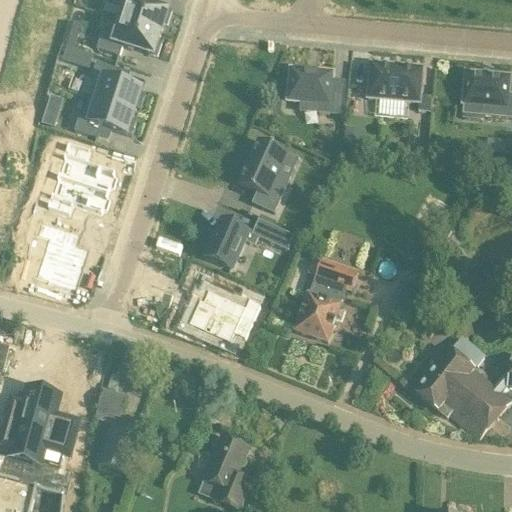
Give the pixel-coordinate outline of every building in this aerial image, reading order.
[(4,0),(0,0),(0,20),(11,24),(16,3),(4,0)] [(121,22),(161,35),(163,26),(167,28),(172,13),(138,2),(138,0),(113,0),(112,5),(125,9),(121,22)] [(0,20),(0,43),(6,45),(11,24),(0,20)] [(161,35),(121,22),(116,35),(103,31),(96,52),(119,59),(123,48),(157,59),(162,45),(158,43),(161,35)] [(44,23),(42,31),(57,35),(59,28),(44,23)] [(63,46),(74,50),(81,26),(70,23),(63,46)] [(42,31),(40,39),(54,43),(57,35),(42,31)] [(90,70),(95,55),(75,48),(70,63),(90,70)] [(32,65),(30,73),(44,77),(47,69),(32,65)] [(140,110),(144,97),(140,95),(142,92),(115,84),(119,72),(96,65),(92,78),(97,79),(90,101),(134,115),(136,109),(140,110)] [(367,101),(418,106),(418,114),(430,115),(431,99),(420,98),(422,70),(371,66),(367,101)] [(319,106),(318,115),(343,118),(344,102),(330,100),(333,75),(290,71),(287,103),(319,106)] [(30,73),(27,80),(42,85),(44,77),(30,73)] [(464,107),(463,122),(480,123),(480,118),(511,121),(511,97),(509,97),(510,79),(493,77),(483,76),(466,75),(463,107),(464,107)] [(90,101),(83,122),(78,121),(74,133),(97,141),(101,129),(127,138),(128,134),(132,136),(136,122),(132,121),(134,115),(90,101)] [(54,130),(57,121),(44,116),(41,126),(54,130)] [(285,191),(274,186),(287,156),(258,143),(238,186),(257,194),(252,206),(274,216),(285,191)] [(426,154),(427,143),(407,143),(406,154),(426,154)] [(64,157),(57,178),(106,195),(107,195),(108,195),(110,191),(113,192),(118,179),(114,178),(115,174),(104,170),(87,165),(89,158),(91,153),(68,146),(64,157)] [(50,200),(46,211),(69,219),(70,215),(73,207),(90,213),(101,217),(103,213),(106,214),(111,201),(107,200),(108,195),(107,195),(106,195),(57,178),(50,200)] [(231,271),(243,243),(255,248),(258,240),(288,254),(295,239),(258,223),(252,235),(222,222),(206,259),(231,271)] [(48,241),(35,279),(47,283),(45,287),(72,295),(86,251),(74,247),(77,236),(41,224),(36,237),(48,241)] [(346,293),(351,295),(358,275),(322,263),(310,298),(307,297),(294,335),(327,346),(336,323),(341,324),(345,314),(340,312),(341,309),(340,308),(346,293)] [(189,331),(231,349),(235,340),(246,345),(262,310),(250,304),(246,312),(209,296),(204,307),(200,305),(189,331)] [(475,373),(450,353),(416,397),(450,424),(452,421),(479,444),(511,405),(495,392),(504,381),(505,381),(504,386),(511,386),(511,355),(508,355),(506,373),(500,372),(488,387),(474,375),(475,373)] [(63,456),(69,458),(73,443),(78,424),(65,420),(54,417),(59,399),(28,390),(24,405),(12,402),(8,418),(6,424),(0,445),(0,449),(11,452),(10,457),(41,466),(45,451),(63,456)] [(102,392),(96,413),(94,420),(105,423),(107,416),(120,420),(126,399),(102,392)] [(139,438),(111,427),(107,438),(104,437),(94,464),(125,476),(139,438)] [(202,484),(220,491),(215,504),(235,511),(237,511),(249,485),(237,480),(248,451),(220,440),(202,484)]
